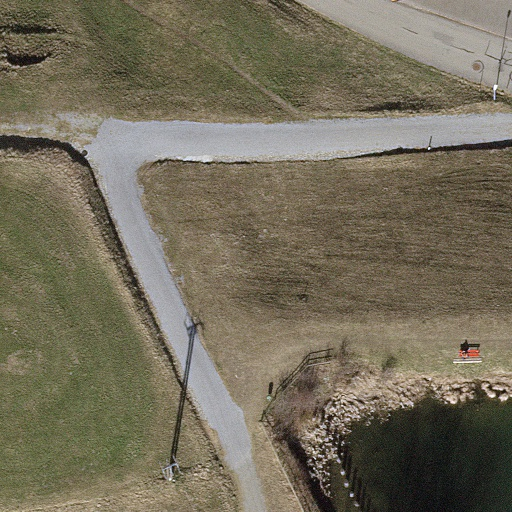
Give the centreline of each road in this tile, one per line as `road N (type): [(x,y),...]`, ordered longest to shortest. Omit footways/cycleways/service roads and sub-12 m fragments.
road 1 (track): [(511,129),(160,131),(128,159),(133,215),(243,463),(253,511)]
road 2 (unclassified): [(334,0),(511,70)]
